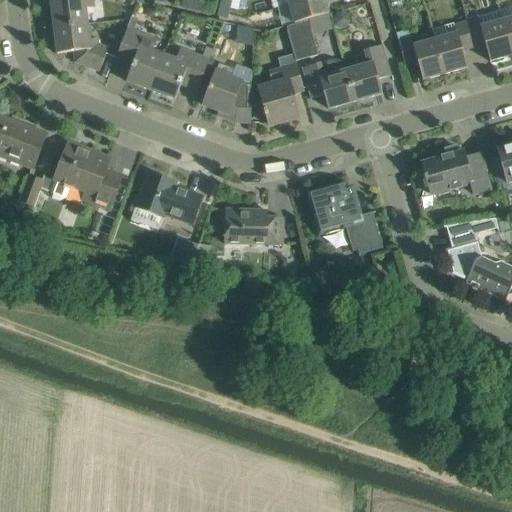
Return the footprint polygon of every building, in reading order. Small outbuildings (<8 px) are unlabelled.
[(93,7),(92,0),(64,0),(64,1),(50,3),(53,27),(87,23),(85,8),(93,7)] [(181,0),(180,6),(193,9),(196,0),(193,0),(181,0)] [(196,0),(193,9),(213,14),(214,10),(205,8),(206,3),(196,0)] [(328,15),(323,0),(306,0),(289,5),(295,24),(328,15)] [(227,18),(229,6),(221,4),(219,16),(227,18)] [(511,55),(511,54),(502,21),(500,21),(498,11),(478,17),(478,19),(467,22),(474,48),(485,45),(490,62),(511,55)] [(511,17),(502,21),(511,54),(511,17)] [(308,22),(286,28),(293,55),(295,62),(317,56),(312,36),(308,22)] [(462,51),(474,48),(467,22),(454,26),(456,34),(436,40),(445,75),(467,69),(462,51)] [(89,39),(87,23),(53,27),(57,54),(74,52),(75,63),(99,72),(108,48),(98,44),(97,38),(89,39)] [(126,82),(150,92),(164,55),(151,51),(154,42),(126,31),(115,61),(127,65),(129,61),(133,63),(126,82)] [(422,81),(445,75),(436,40),(413,46),(411,38),(398,42),(405,67),(417,64),(422,81)] [(367,66),(346,72),(354,102),(381,95),(377,80),(391,76),(382,46),(363,52),(367,66)] [(176,60),(164,55),(150,92),(175,101),(182,81),(186,83),(185,87),(197,91),(208,62),(179,51),(176,60)] [(271,86),(258,89),(266,116),(269,126),(298,118),(292,96),(291,93),(303,90),(298,70),(295,62),(293,55),(278,59),(280,69),(268,72),(271,86)] [(354,102),(346,72),(345,72),(343,64),(341,63),(338,62),(335,61),(332,61),(326,64),(322,66),(321,69),(319,64),(302,69),(305,80),(310,99),(324,95),(328,110),(354,102)] [(234,70),(218,64),(202,106),(227,116),(226,120),(234,123),(249,123),(250,103),(250,86),(230,79),(234,70)] [(0,158),(30,170),(31,168),(33,168),(45,137),(34,133),(35,131),(19,126),(18,129),(9,125),(10,123),(0,119),(0,158)] [(42,183),(40,189),(49,193),(51,199),(59,202),(65,199),(70,187),(85,193),(83,200),(109,210),(115,196),(121,177),(105,171),(109,159),(103,157),(102,160),(94,157),(95,154),(68,144),(61,163),(54,181),(44,177),(42,183)] [(499,157),(491,159),(498,186),(507,183),(507,184),(511,182),(511,145),(497,150),(499,157)] [(457,154),(456,151),(447,153),(448,157),(422,165),(430,196),(470,184),(474,195),(489,191),(479,155),(464,159),(462,153),(457,154)] [(165,180),(148,174),(135,207),(163,218),(164,215),(192,225),(202,198),(175,188),(176,184),(171,183),(170,186),(164,184),(165,180)] [(33,207),(40,189),(42,183),(28,177),(19,202),(33,207)] [(344,192),(342,187),(304,197),(304,198),(311,197),(317,220),(313,222),(317,238),(325,236),(323,230),(345,224),(348,235),(353,233),(360,256),(383,249),(373,214),(377,213),(376,212),(358,217),(351,190),(344,192)] [(267,212),(225,211),(224,231),(224,244),(282,246),(283,219),(267,219),(267,212)] [(494,219),(471,223),(446,227),(452,251),(449,257),(448,257),(452,273),(466,280),(462,288),(464,289),(466,283),(504,301),(502,306),(503,307),(511,289),(511,287),(511,268),(500,263),(495,265),(482,258),(476,238),(478,233),(496,228),(494,219)] [(179,263),(190,265),(197,247),(187,243),(179,263)]
